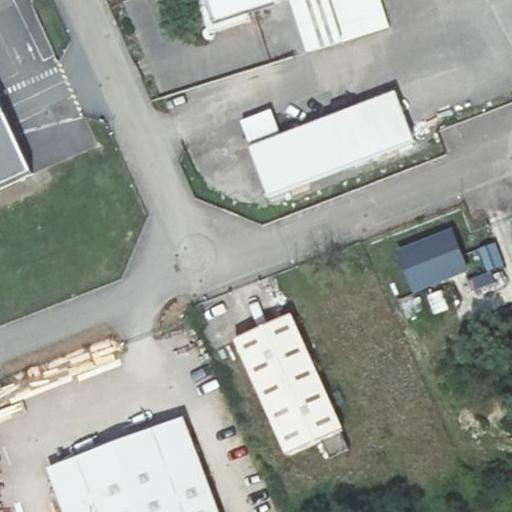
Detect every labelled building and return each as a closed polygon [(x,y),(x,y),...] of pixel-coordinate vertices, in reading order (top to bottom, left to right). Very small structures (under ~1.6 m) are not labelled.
[(253,25),(247,5),(216,15),(211,0),(202,0),(199,4),(210,38),(253,25)] [(211,0),(216,15),(247,5),(263,0),(291,0),(308,49),(387,26),(378,0),(211,0)] [(270,109),(241,120),(269,195),(413,140),(394,92),(280,135),(270,109)] [(0,183),(29,170),(0,102),(0,183)] [(452,232),(400,252),(415,289),(466,269),(452,232)] [(478,272),(502,266),(497,243),(472,249),(478,272)] [(468,277),(472,291),(492,285),(489,272),(468,277)] [(426,295),(434,318),(449,312),(441,290),(426,295)] [(420,300),(403,303),(406,321),(422,318),(420,300)] [(290,315),(234,341),(286,455),(342,430),(290,315)] [(216,511),(181,419),(50,469),(66,511),(216,511)]
